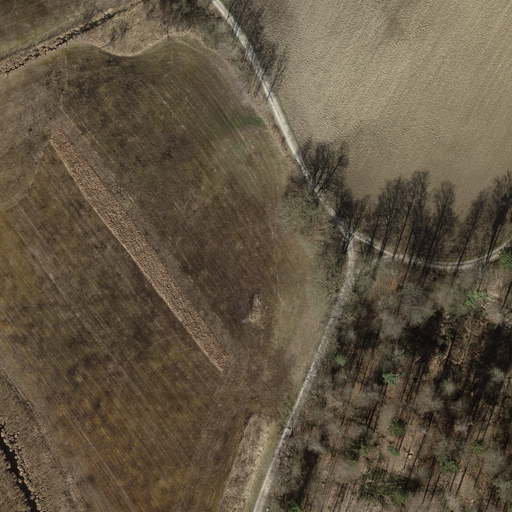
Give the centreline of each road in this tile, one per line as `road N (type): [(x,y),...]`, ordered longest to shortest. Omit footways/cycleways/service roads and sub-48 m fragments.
road 1 (track): [(256,511),(357,252),(217,0)]
road 2 (track): [(353,235),(435,264),(473,263),(511,241)]
